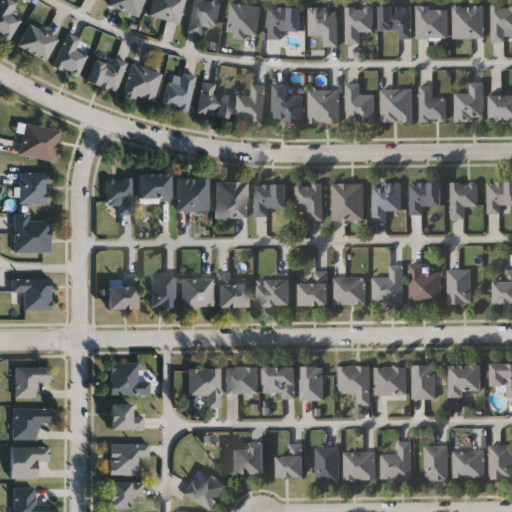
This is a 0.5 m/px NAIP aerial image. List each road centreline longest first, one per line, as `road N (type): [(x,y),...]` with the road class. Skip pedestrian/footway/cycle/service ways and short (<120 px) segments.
road 1 (residential): [(0,73),(135,134),(266,156),(511,153)]
road 2 (residential): [(0,342),(511,333)]
road 3 (residential): [(104,121),(81,181),(80,511)]
road 4 (residential): [(254,511),(511,511)]
